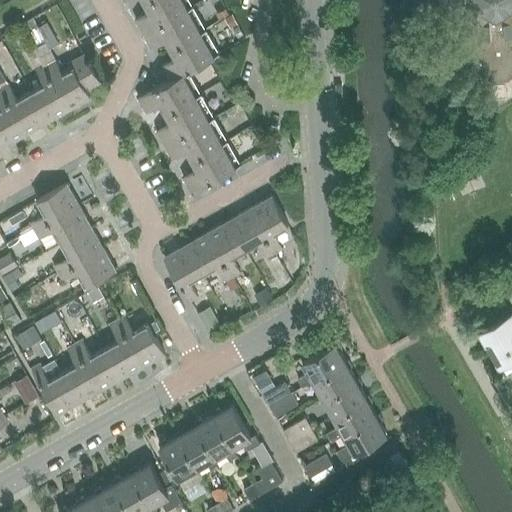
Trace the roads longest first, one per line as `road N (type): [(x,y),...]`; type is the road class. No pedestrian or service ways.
road 1 (unclassified): [(201,370),(329,284),(320,89)]
road 2 (unclassified): [(0,485),(201,370)]
road 3 (residential): [(201,370),(146,267),(155,232)]
road 4 (residential): [(103,0),(131,52),(100,134)]
road 5 (residential): [(155,232),(282,162)]
road 6 (residential): [(320,89),(264,79),(255,58),(255,0)]
